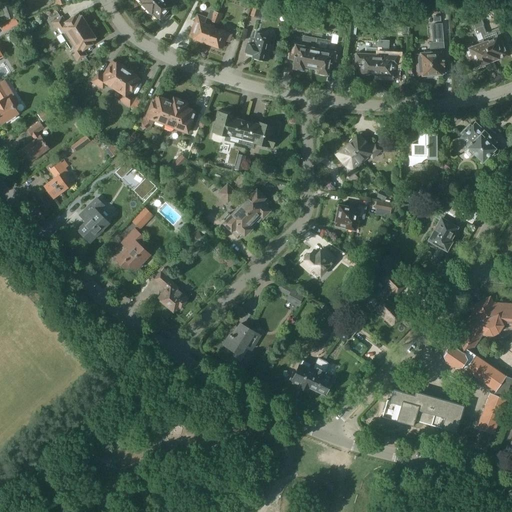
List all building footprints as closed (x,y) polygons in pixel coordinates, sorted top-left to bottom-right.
[(138,0),(141,3),(140,4),(146,10),(155,0),(138,0)] [(155,0),(146,10),(151,15),(152,14),(157,19),(158,18),(159,19),(160,19),(163,22),(170,15),(167,12),(174,4),(178,1),(176,0),(155,0)] [(1,4),(6,20),(14,17),(9,1),(1,4)] [(261,19),(265,6),(254,2),(250,16),(261,19)] [(53,17),(58,13),(55,8),(50,12),(53,17)] [(190,36),(207,43),(212,29),(213,28),(215,22),(209,21),(212,11),(210,10),(207,18),(198,14),(190,36)] [(219,10),(218,13),(215,22),(220,24),(223,14),(222,14),(223,12),(219,10)] [(209,21),(215,22),(218,13),(212,11),(209,21)] [(16,17),(16,18),(18,22),(26,19),(24,14),(16,17)] [(61,34),(66,41),(88,27),(80,15),(75,18),(75,17),(66,22),(62,16),(51,22),(56,30),(60,27),(63,32),(61,34)] [(442,23),(441,23),(440,15),(431,16),(432,22),(434,21),(434,24),(431,24),(433,42),(429,43),(430,53),(417,54),(417,64),(424,64),(425,75),(443,73),(442,53),(445,53),(442,23)] [(0,25),(4,32),(18,24),(15,18),(0,25)] [(501,35),(498,29),(486,33),(481,20),(473,23),(475,29),(475,30),(476,34),(480,32),(492,61),(508,55),(501,35)] [(357,23),(350,22),(349,34),(356,35),(357,23)] [(314,28),(313,33),(321,35),(323,25),(318,24),(317,29),(314,28)] [(88,27),(66,41),(70,49),(73,47),(76,53),(73,55),(77,61),(87,55),(83,49),(92,44),(91,42),(95,39),(88,27)] [(225,32),(213,28),(212,29),(207,43),(223,49),(226,41),(230,42),(232,35),(225,32)] [(252,55),(252,57),(267,61),(270,51),(267,51),(269,43),(272,44),(274,36),(255,31),(254,38),(251,37),(248,45),(247,44),(245,53),(252,55)] [(480,32),(476,34),(480,43),(463,50),(467,59),(472,57),(476,68),(492,61),(480,32)] [(309,67),(311,67),(317,39),(312,38),(304,36),(302,46),(292,44),(291,52),(295,53),(295,55),(294,55),(293,60),(295,60),(294,68),(302,70),(303,66),(306,66),(306,67),(309,68),(309,67)] [(317,39),(311,67),(314,68),(313,69),(317,70),(317,68),(319,69),(319,73),(328,75),(329,67),(331,67),(332,62),(331,62),(331,60),(332,60),(334,52),(326,51),(328,41),(320,39),(317,39)] [(357,54),(356,63),(357,63),(356,73),(359,73),(359,77),(368,78),(368,73),(376,74),(377,43),(378,41),(373,41),(373,47),(365,47),(365,54),(357,54)] [(377,43),(376,74),(384,74),(384,78),(392,79),(392,75),(395,75),(396,65),(397,65),(397,56),(386,55),(387,43),(377,43)] [(105,82),(115,89),(127,70),(113,61),(103,76),(98,72),(92,81),(102,87),(105,82)] [(120,99),(130,105),(135,97),(130,94),(140,78),(127,70),(115,89),(123,94),(120,99)] [(0,121),(1,124),(18,113),(13,106),(19,102),(15,96),(13,97),(6,86),(0,89),(0,121)] [(173,101),(165,98),(164,100),(158,97),(155,103),(152,102),(146,118),(141,122),(143,124),(140,126),(143,130),(146,128),(147,130),(150,127),(153,119),(165,123),(173,101)] [(173,101),(165,123),(187,132),(192,120),(191,120),(194,111),(185,108),(187,103),(174,98),(173,101)] [(37,114),(43,122),(55,113),(50,105),(37,114)] [(242,138),(246,122),(230,118),(231,116),(229,115),(229,113),(221,111),(221,113),(218,112),(216,122),(218,122),(215,132),(216,132),(216,134),(223,136),(223,134),(230,136),(230,135),(237,136),(242,138)] [(98,120),(93,125),(101,132),(106,127),(98,120)] [(40,135),(39,135),(37,132),(44,127),(40,121),(28,130),(32,136),(35,140),(35,141),(19,151),(25,159),(29,155),(33,160),(49,148),(40,135)] [(273,147),(276,134),(273,133),(275,127),(272,126),(273,124),(265,122),(264,124),(262,124),(261,126),(246,122),(242,138),(241,143),(239,151),(243,152),(245,146),(252,148),(254,142),(260,144),(259,146),(266,147),(267,146),(273,147)] [(463,151),(471,158),(475,155),(483,162),(499,145),(484,130),(475,122),(471,126),(470,124),(461,133),(463,135),(459,139),(467,146),(467,147),(463,151)] [(418,144),(412,144),(412,156),(427,155),(427,159),(437,159),(436,134),(428,134),(428,131),(418,131),(418,144)] [(348,144),(362,160),(369,154),(372,158),(381,150),(379,148),(386,143),(382,138),(375,143),(370,148),(359,135),(348,144)] [(79,141),(71,146),(76,152),(83,146),(79,141)] [(231,148),(227,164),(235,166),(239,150),(239,151),(241,143),(236,142),(234,149),(231,148)] [(362,160),(348,144),(336,155),(347,167),(342,172),(349,179),(349,178),(352,181),(356,178),(353,175),(357,171),(354,167),(362,160)] [(116,149),(109,154),(111,158),(118,152),(116,149)] [(181,155),(170,166),(175,171),(186,160),(181,155)] [(244,161),(237,159),(234,169),(242,171),(244,161)] [(122,179),(134,167),(127,160),(115,172),(122,179)] [(68,186),(65,182),(69,179),(65,174),(68,172),(65,168),(68,166),(65,161),(62,163),(61,162),(50,170),(56,178),(45,186),(53,197),(68,186)] [(142,199),(155,186),(146,177),(133,190),(142,199)] [(222,188),(233,199),(238,194),(227,183),(222,188)] [(228,204),(233,199),(222,188),(217,193),(228,204)] [(249,197),(241,205),(255,220),(260,215),(262,217),(269,210),(266,208),(270,203),(256,190),(255,191),(252,189),(247,195),(249,197)] [(380,190),(377,197),(385,201),(388,193),(380,190)] [(109,223),(97,211),(104,205),(97,198),(80,215),(86,222),(78,229),(90,242),(109,223)] [(377,201),(375,208),(387,210),(389,203),(377,201)] [(354,229),(356,218),(364,219),(366,206),(351,203),(350,208),(339,205),(337,214),(333,213),(332,221),(336,222),(335,225),(354,229)] [(255,220),(241,205),(231,215),(228,213),(223,219),(225,221),(223,223),(237,237),(241,232),(244,235),(251,229),(248,226),(255,220)] [(131,219),(140,228),(153,215),(143,206),(131,219)] [(441,218),(427,244),(436,249),(431,258),(438,262),(446,249),(446,250),(451,242),(449,241),(457,227),(451,224),(456,214),(461,218),(465,212),(455,206),(449,206),(447,209),(448,209),(443,219),(441,218)] [(189,232),(193,241),(202,237),(198,228),(189,232)] [(124,258),(119,263),(126,269),(131,264),(135,269),(136,267),(138,269),(150,257),(148,255),(149,254),(137,243),(143,237),(136,230),(122,243),(128,248),(121,255),(124,258)] [(315,253),(312,256),(310,254),(304,261),(308,265),(305,268),(311,273),(314,270),(320,275),(335,258),(324,248),(318,255),(315,253)] [(343,260),(359,271),(364,264),(347,253),(343,260)] [(364,264),(359,271),(356,276),(361,279),(368,267),(364,264)] [(383,300),(376,308),(392,324),(404,312),(390,298),(396,291),(398,293),(406,285),(389,268),(381,276),(389,284),(378,295),(383,300)] [(163,269),(154,280),(164,288),(160,292),(162,293),(157,298),(173,311),(179,305),(181,307),(188,298),(181,293),(182,292),(178,289),(179,288),(166,277),(169,273),(163,269)] [(305,294),(281,282),(277,290),(288,296),(286,300),(298,307),(305,294)] [(454,329),(438,352),(443,355),(443,356),(446,361),(445,361),(455,368),(455,367),(461,368),(462,367),(465,369),(464,370),(465,371),(465,370),(495,391),(493,394),(490,392),(489,393),(490,393),(477,427),(476,427),(484,431),(479,445),(477,444),(476,445),(494,451),(505,424),(498,422),(507,400),(508,400),(507,399),(511,385),(511,378),(506,376),(506,375),(506,376),(476,355),(475,354),(475,355),(471,352),(483,335),(492,335),(498,333),(505,323),(511,324),(511,304),(493,303),(490,297),(470,306),(472,312),(459,332),(454,329)] [(341,324),(339,327),(350,335),(352,337),(360,326),(349,317),(343,325),(341,324)] [(240,355),(245,346),(251,349),(259,335),(241,324),(232,337),(230,335),(224,345),(240,355)] [(344,342),(350,335),(339,327),(333,334),(344,342)] [(326,364),(327,362),(318,358),(313,368),(310,366),(311,364),(302,360),(300,365),(295,374),(293,373),(289,382),(307,391),(320,363),(322,362),(324,363),(326,364)] [(315,394),(317,391),(325,395),(331,381),(333,382),(336,377),(326,372),(328,367),(329,365),(328,363),(327,362),(326,364),(324,363),(322,362),(320,363),(307,391),(315,394)] [(415,421),(456,432),(463,406),(422,394),(421,398),(394,390),(391,401),(387,400),(382,417),(413,426),(415,421)]
